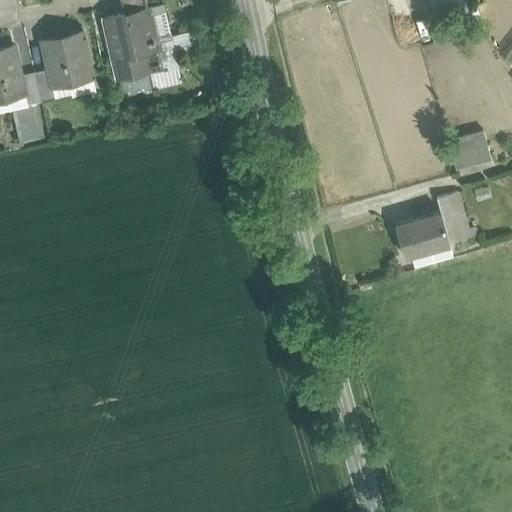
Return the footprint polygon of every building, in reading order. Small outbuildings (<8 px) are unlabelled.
[(146,0),(121,0),(124,12),(148,7),(146,0)] [(468,0),(429,0),(437,20),(472,8),(468,0)] [(165,3),(148,7),(162,68),(118,78),(122,96),(184,82),(176,49),(199,44),(196,31),(172,36),(165,3)] [(124,12),(104,17),(118,78),(162,68),(148,7),(124,12)] [(83,30),(41,39),(47,68),(48,68),(52,86),(93,77),(83,30)] [(15,45),(0,48),(0,98),(25,93),(25,92),(21,74),(22,74),(15,45)] [(47,68),(34,72),(41,101),(55,98),(52,86),(48,68),(47,68)] [(22,74),(21,74),(25,92),(25,93),(27,104),(41,101),(34,72),(22,74)] [(52,86),(55,98),(72,94),(73,97),(97,92),(93,77),(52,86)] [(483,130),(448,140),(455,163),(489,153),(483,130)] [(489,153),(455,163),(457,170),(491,160),(489,153)] [(458,192),(436,198),(441,213),(441,212),(450,243),(470,237),(458,192)] [(441,213),(395,225),(404,256),(410,254),(414,265),(452,254),(449,243),(450,243),(441,212),(441,213)]
